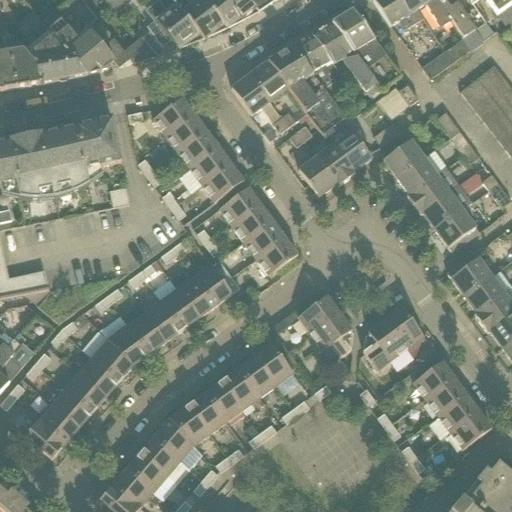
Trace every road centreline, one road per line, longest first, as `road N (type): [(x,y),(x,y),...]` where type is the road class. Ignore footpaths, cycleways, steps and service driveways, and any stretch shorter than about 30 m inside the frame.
road 1 (residential): [(57,508),(149,399),(335,263)]
road 2 (residential): [(511,421),(403,271),(369,252),(335,263)]
road 3 (residential): [(335,263),(195,73)]
road 4 (residential): [(0,119),(195,73)]
road 5 (residential): [(195,73),(329,0)]
